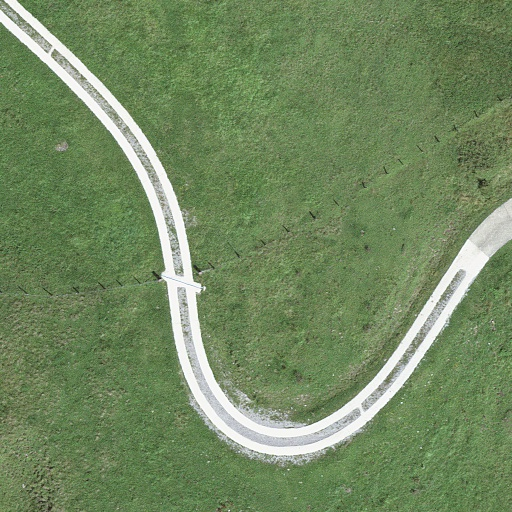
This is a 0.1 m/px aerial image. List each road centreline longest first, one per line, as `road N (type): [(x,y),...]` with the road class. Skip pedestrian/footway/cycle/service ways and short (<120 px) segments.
road 1 (track): [(116,111),(145,164),(205,378),(224,408),(253,427),(291,434),(368,403),(402,368),(478,253),(511,222)]
road 2 (track): [(2,0),(116,111)]
